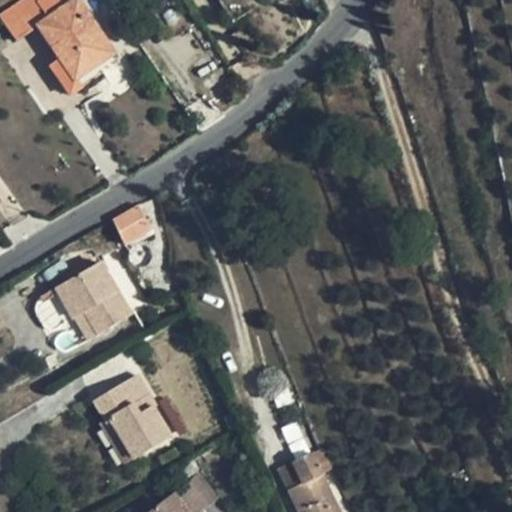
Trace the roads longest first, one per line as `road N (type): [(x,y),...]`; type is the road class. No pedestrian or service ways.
road 1 (track): [(361,5),(511,445)]
road 2 (residential): [(0,267),(219,142),(364,0)]
